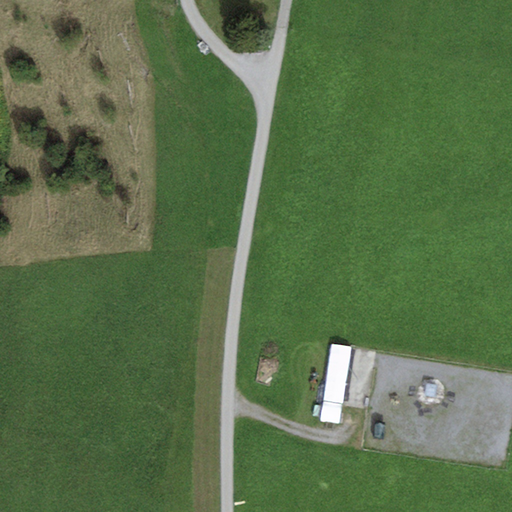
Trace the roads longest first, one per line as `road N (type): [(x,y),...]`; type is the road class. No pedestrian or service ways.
road 1 (residential): [(271,80),(233,319),(227,511)]
road 2 (residential): [(271,80),(215,45),(186,0)]
